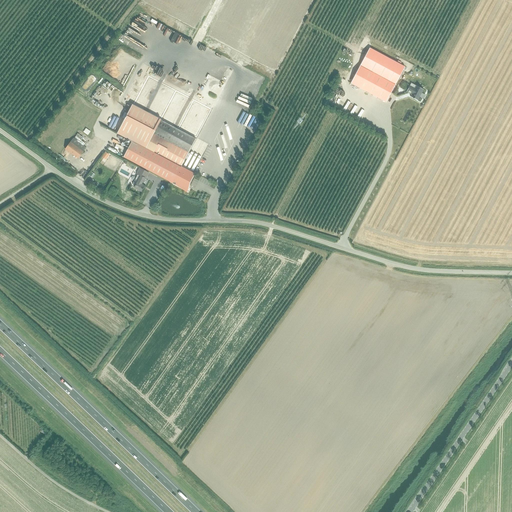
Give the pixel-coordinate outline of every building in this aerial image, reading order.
[(404,69),(405,67),(400,64),(397,63),(370,48),(351,83),(386,102),(404,69)] [(410,86),(410,85),(406,91),(412,94),(410,97),(418,100),(424,89),(416,86),(411,83),(410,86)] [(133,105),(118,134),(132,141),(124,157),(186,190),(189,186),(188,185),(195,172),(182,165),(196,139),(160,120),(161,120),(133,105)] [(195,137),(200,126),(196,125),(191,135),(195,137)] [(73,138),(65,149),(78,159),(86,147),(73,138)] [(138,182),(135,187),(142,191),(145,186),(142,184),(145,179),(139,175),(139,176),(138,176),(138,177),(136,181),(138,182)]
